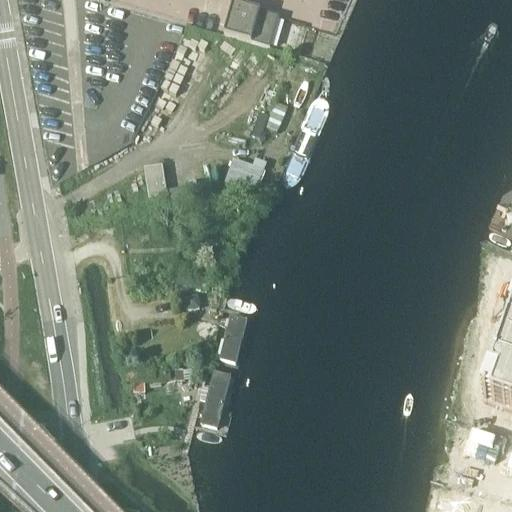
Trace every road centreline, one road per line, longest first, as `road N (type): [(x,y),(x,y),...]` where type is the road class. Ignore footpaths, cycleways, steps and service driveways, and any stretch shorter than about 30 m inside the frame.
road 1 (tertiary): [(70,511),(61,373),(0,14)]
road 2 (unknown): [(44,257),(113,259),(124,297),(143,313)]
